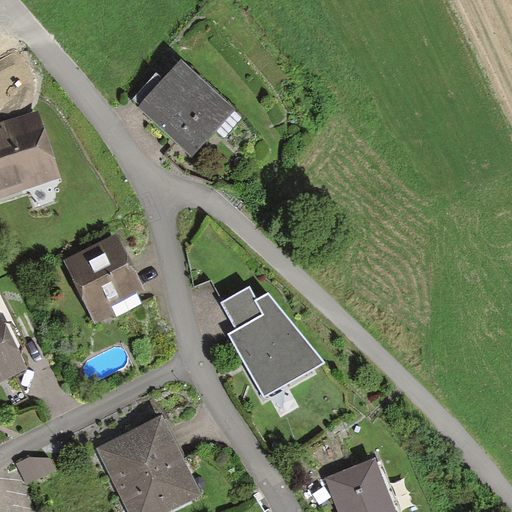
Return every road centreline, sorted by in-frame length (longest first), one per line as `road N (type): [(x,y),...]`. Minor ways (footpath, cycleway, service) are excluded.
road 1 (residential): [(152,195),(186,189),(224,212),(511,504)]
road 2 (residential): [(280,511),(193,360),(152,195)]
road 3 (residential): [(0,0),(96,108),(152,195)]
